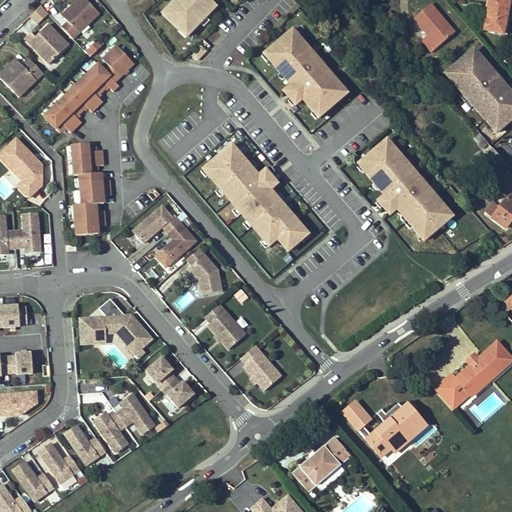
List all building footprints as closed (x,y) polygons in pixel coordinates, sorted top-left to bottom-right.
[(61,28),(72,39),(98,14),(85,0),(77,0),(70,7),(73,9),(63,19),(67,22),(61,28)] [(172,0),(160,13),(186,38),(218,5),(213,0),(172,0)] [(508,0),(488,0),(483,29),(506,34),(510,11),(506,10),(508,0)] [(427,35),(437,48),(451,37),(439,23),(443,20),(431,5),(414,20),(427,35)] [(40,6),(30,16),(38,24),(48,13),(40,6)] [(73,9),(70,7),(60,16),(63,19),(73,9)] [(455,33),(443,20),(439,23),(451,37),(455,33)] [(30,33),(23,39),(48,65),(68,46),(47,25),(34,37),(30,33)] [(302,100),(318,118),(350,92),(293,25),(261,52),(288,84),(281,89),(295,106),(302,100)] [(431,53),(437,48),(427,35),(421,41),(431,53)] [(94,39),(86,51),(94,56),(102,44),(94,39)] [(133,63),(116,46),(102,60),(109,67),(104,72),(97,64),(43,117),(59,133),(64,128),(70,134),(81,123),(75,117),(85,107),(91,113),(102,102),(96,96),(107,86),(112,92),(118,86),(114,82),(133,63)] [(473,49),(470,51),(480,62),(483,60),(473,49)] [(511,113),(511,95),(501,81),(498,84),(487,71),(489,68),(483,60),(480,62),(470,51),(449,69),(458,80),(453,85),(460,93),(463,91),(474,104),(471,106),(494,133),(502,126),(500,123),(511,113)] [(22,66),(15,60),(0,74),(0,79),(17,98),(43,74),(29,59),(22,66)] [(501,81),(489,68),(487,71),(498,84),(501,81)] [(443,74),(453,85),(458,80),(449,69),(443,74)] [(463,91),(460,93),(471,106),(474,104),(463,91)] [(500,123),(502,126),(511,117),(511,113),(500,123)] [(455,217),(389,134),(355,161),(383,196),(371,206),(383,221),(396,210),(422,243),(455,217)] [(40,166),(15,139),(0,153),(0,159),(22,182),(16,187),(27,199),(40,186),(40,166)] [(482,147),(487,143),(483,139),(479,143),(482,147)] [(234,140),(201,166),(267,249),(275,242),(279,247),(274,250),(286,265),(294,259),(288,253),(312,234),(274,187),(280,182),(268,166),(259,172),(234,140)] [(93,144),(71,146),(73,176),(78,176),(81,206),(73,206),(75,237),(97,235),(97,227),(104,227),(102,212),(94,212),(94,205),(102,205),(101,197),(109,196),(108,181),(101,182),(101,174),(96,175),(95,167),(103,166),(102,151),(94,152),(93,144)] [(497,170),(504,164),(491,148),(484,155),(497,170)] [(492,202),(484,212),(504,228),(511,218),(511,192),(506,188),(502,193),(506,197),(498,207),(492,202)] [(168,235),(180,224),(174,217),(172,219),(162,208),(133,233),(143,244),(162,228),(168,235)] [(14,232),(16,249),(25,249),(25,254),(40,253),(37,215),(22,216),(23,232),(14,232)] [(7,250),(16,249),(14,232),(6,233),(5,218),(0,217),(0,255),(8,255),(7,250)] [(180,224),(168,235),(173,241),(163,250),(173,262),(196,242),(180,224)] [(189,269),(199,281),(201,296),(221,293),(217,271),(199,250),(186,261),(192,267),(189,269)] [(241,303),(248,298),(241,290),(235,295),(241,303)] [(188,293),(176,301),(181,308),(193,299),(188,293)] [(134,355),(151,340),(132,318),(125,324),(121,319),(124,317),(110,300),(98,310),(105,317),(103,319),(79,320),(81,345),(92,344),(92,335),(105,334),(115,334),(134,355)] [(0,327),(3,327),(18,326),(18,324),(26,323),(25,308),(17,308),(17,306),(2,307),(0,307),(0,327)] [(218,306),(204,318),(209,324),(207,326),(221,342),(228,350),(245,336),(218,306)] [(92,335),(92,344),(106,344),(105,334),(92,335)] [(464,389),(468,394),(475,388),(477,390),(505,365),(501,361),(507,356),(495,341),(480,354),(476,357),(475,356),(466,363),(468,365),(454,378),(452,376),(436,391),(452,408),(456,405),(451,399),(460,391),(461,392),(464,389)] [(281,377),(255,347),(241,360),(246,365),(243,368),(252,378),(257,384),(264,392),(281,377)] [(17,376),(32,375),(30,354),(15,355),(15,357),(0,358),(0,377),(1,377),(1,375),(16,374),(17,376)] [(511,360),(507,356),(501,361),(505,365),(511,360)] [(167,366),(170,364),(164,357),(161,359),(167,366)] [(175,379),(170,373),(172,371),(167,366),(161,359),(146,372),(161,391),(175,379)] [(182,383),(180,385),(175,379),(161,391),(177,409),(193,395),(187,388),(182,383)] [(187,388),(193,395),(195,394),(189,387),(187,388)] [(456,405),(468,394),(464,389),(461,392),(460,391),(451,399),(456,405)] [(37,390),(0,392),(0,414),(39,411),(37,390)] [(123,408),(116,413),(126,428),(133,423),(142,435),(154,427),(132,396),(120,404),(123,408)] [(341,411),(358,431),(373,419),(356,398),(341,411)] [(363,439),(381,459),(392,449),(396,453),(429,424),(406,398),(385,417),(386,419),(363,439)] [(126,428),(116,413),(109,418),(106,414),(93,423),(115,454),(127,445),(119,433),(126,428)] [(86,467),(105,453),(96,439),(88,444),(77,428),(64,436),(86,467)] [(317,454),(309,461),(293,475),(309,493),(351,457),(335,439),(317,454)] [(60,485),(79,471),(70,457),(62,462),(51,446),(38,454),(60,485)] [(305,457),(309,461),(317,454),(313,450),(305,457)] [(34,503),(54,490),(44,475),(36,480),(25,463),(12,472),(34,503)] [(0,509),(2,511),(30,511),(21,498),(14,503),(2,486),(0,487),(0,509)] [(300,511),(289,498),(282,504),(281,509),(283,511),(282,511),(272,511),(264,502),(252,511),(300,511)]
